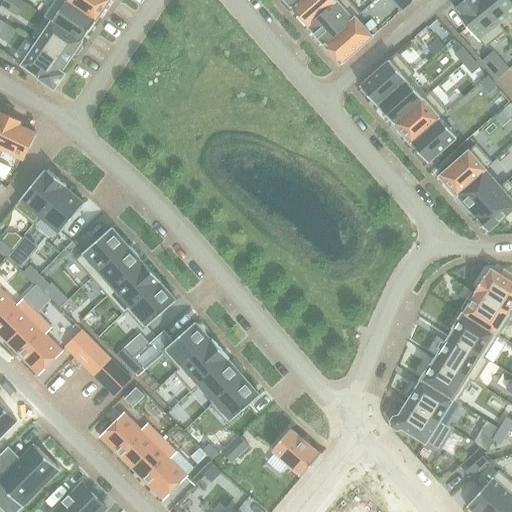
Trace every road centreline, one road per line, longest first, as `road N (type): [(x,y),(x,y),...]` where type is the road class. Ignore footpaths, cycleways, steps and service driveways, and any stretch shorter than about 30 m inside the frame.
road 1 (residential): [(68,126),(159,209),(344,416)]
road 2 (residential): [(0,370),(150,511)]
road 3 (residential): [(434,231),(344,416)]
road 4 (residential): [(323,102),(434,231)]
road 5 (residential): [(68,126),(156,0)]
road 6 (residential): [(437,0),(323,102)]
road 7 (residential): [(232,0),(323,102)]
